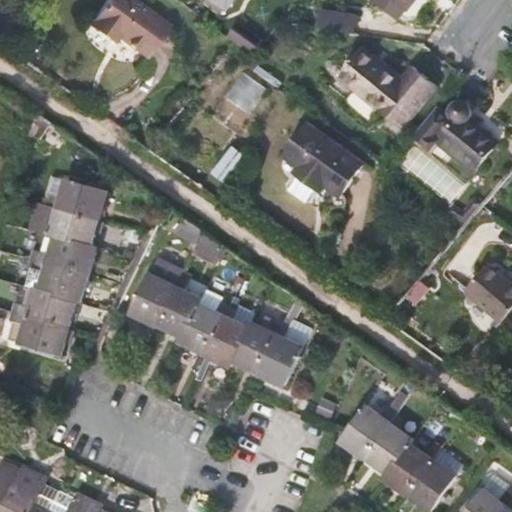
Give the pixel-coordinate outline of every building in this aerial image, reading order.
[(168,25),(132,0),(110,0),(91,27),(115,44),(118,39),(145,57),(168,25)] [(209,0),(226,12),(235,0),(209,0)] [(376,0),(401,19),(402,18),(410,24),(417,15),(410,9),(416,0),(376,0)] [(357,30),(359,12),(323,9),(321,26),(357,30)] [(404,80),(364,49),(341,79),(404,129),(440,86),(415,67),(404,80)] [(247,71),(219,106),(242,124),(270,89),(247,71)] [(436,110),(414,137),(433,152),(441,143),(478,172),(500,143),(473,122),(474,118),(474,112),(471,108),(468,105),(464,104),(460,105),(456,107),(454,111),(455,117),(457,123),(438,108),(436,110)] [(365,164),(308,125),(286,157),(301,168),(297,174),(299,175),(291,186),(292,192),(310,203),(315,202),(323,191),(324,192),(328,187),(343,197),(365,164)] [(61,210),(102,221),(110,192),(69,181),(61,210)] [(451,210),(468,222),(483,205),(485,203),(476,196),(466,209),(456,203),(451,210)] [(95,247),(102,221),(61,210),(53,236),(58,237),(64,239),(95,247)] [(58,237),(51,264),(74,271),(92,275),(99,248),(95,247),(64,239),(58,237)] [(167,315),(180,288),(187,272),(161,259),(153,275),(134,314),(161,326),(167,315)] [(79,301),(85,303),(92,275),(74,271),(51,264),(43,291),(79,301)] [(503,324),(511,312),(511,283),(491,266),(467,293),(503,324)] [(203,305),(205,300),(180,288),(167,315),(161,326),(186,338),(194,322),(203,305)] [(38,290),(31,317),(72,328),(79,301),(43,291),(38,290)] [(184,344),(209,356),(212,351),(228,316),(203,305),(194,322),(186,338),(184,344)] [(386,319),(393,311),(383,306),(378,313),(386,319)] [(209,356),(235,368),(237,364),(239,361),(254,328),(228,316),(212,351),(209,356)] [(72,328),(31,317),(23,345),(64,357),(72,328)] [(239,361),(237,364),(263,375),(281,336),(256,324),(254,328),(239,361)] [(307,348),(281,336),(263,375),(288,387),(307,348)] [(344,442),(368,459),(393,424),(412,399),(402,392),(384,417),(369,407),(344,442)] [(333,432),(338,420),(324,414),(318,426),(333,432)] [(368,459),(391,475),(416,440),(393,424),(368,459)] [(388,479),(411,495),(436,459),(443,450),(421,434),(416,440),(391,475),(388,479)] [(460,476),(436,459),(411,495),(435,511),(460,476)] [(7,466),(0,480),(0,501),(22,511),(52,511),(37,505),(49,480),(28,470),(26,475),(7,466)] [(505,511),(511,504),(511,497),(491,482),(468,511),(505,511)] [(73,511),(102,511),(101,511),(104,507),(81,496),(73,511)] [(22,511),(0,501),(0,511),(22,511)]
